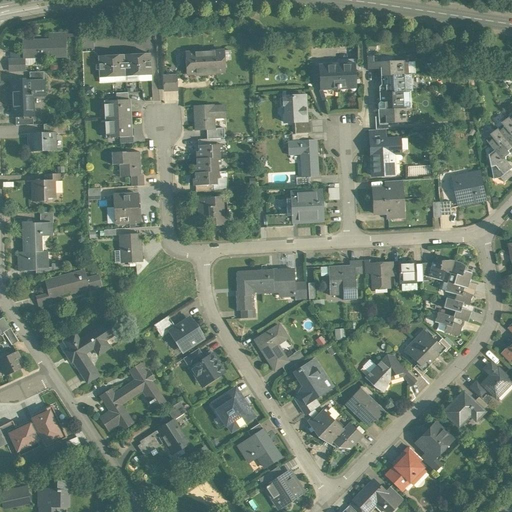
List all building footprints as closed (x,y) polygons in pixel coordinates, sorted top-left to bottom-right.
[(49,40),(23,41),(23,57),(65,56),(65,34),(49,34),(49,40)] [(93,35),(81,35),(82,52),(93,51),(93,35)] [(82,52),(83,73),(98,72),(97,57),(97,56),(93,51),(82,52)] [(222,51),(204,52),(205,74),(223,73),(222,51)] [(204,52),(186,53),(187,75),(205,74),(204,52)] [(149,54),(136,55),(137,76),(150,75),(149,54)] [(123,55),(110,56),(111,77),(124,77),(123,55)] [(136,55),(123,55),(124,77),(137,76),(136,55)] [(110,56),(97,57),(98,72),(99,78),(111,77),(110,56)] [(354,59),(336,60),(336,61),(338,91),(340,91),(339,86),(355,85),(355,88),(356,88),(354,59)] [(24,60),(8,60),(9,71),(24,71),(24,60)] [(336,61),(317,62),(319,90),(336,90),(336,91),(338,91),(336,61)] [(403,61),(381,62),(381,72),(380,72),(380,76),(403,75),(403,61)] [(43,72),(29,72),(29,81),(43,81),(43,72)] [(403,75),(380,76),(381,85),(378,87),(379,93),(402,92),(404,92),(403,75)] [(29,81),(12,82),(13,117),(15,117),(32,117),(32,95),(44,94),(43,81),(29,81)] [(402,92),(379,93),(379,102),(377,104),(377,110),(403,109),(402,92)] [(304,96),(281,97),(279,100),(280,105),(282,107),(285,107),(285,114),(283,116),(284,123),(294,122),(306,122),(306,120),(304,96)] [(116,101),(108,101),(109,110),(106,110),(106,120),(130,118),(129,112),(128,112),(128,100),(127,100),(116,101)] [(213,105),(194,106),(195,131),(206,130),(214,130),(214,129),(213,119),(225,118),(224,106),(213,107),(213,105)] [(403,109),(377,110),(378,117),(378,118),(386,117),(387,124),(406,123),(405,109),(403,109)] [(32,117),(15,117),(15,126),(33,125),(32,117)] [(130,118),(106,120),(107,130),(110,130),(110,138),(119,138),(130,137),(130,136),(129,125),(130,125),(130,118)] [(511,121),(511,120),(509,118),(502,124),(505,128),(500,132),(511,147),(511,121)] [(306,122),(294,122),(295,135),(307,134),(311,134),(311,127),(311,120),(306,120),(306,122)] [(58,124),(43,125),(43,133),(53,133),(53,134),(58,134),(58,124)] [(223,129),(214,129),(214,130),(206,130),(207,139),(209,139),(224,139),(223,129)] [(375,130),(369,131),(370,141),(385,140),(384,130),(375,130)] [(511,147),(500,132),(498,130),(491,135),(494,139),(488,143),(496,153),(501,159),(506,160),(506,157),(511,152),(511,147)] [(43,133),(28,134),(29,152),(53,151),(53,134),(53,133),(43,133)] [(385,140),(370,141),(371,156),(372,156),(373,177),(388,176),(387,155),(400,154),(399,139),(385,140)] [(292,142),(288,142),(289,156),(301,155),(302,177),(310,177),(317,176),(316,141),(308,141),(292,142)] [(210,145),(197,146),(198,159),(219,158),(219,152),(222,152),(221,145),(210,145)] [(139,152),(125,153),(125,152),(111,153),(112,165),(122,165),(122,177),(130,177),(140,176),(139,152)] [(501,159),(496,153),(490,157),(494,179),(501,178),(510,171),(511,169),(511,167),(506,160),(501,159)] [(198,159),(195,159),(196,173),(218,172),(217,166),(220,166),(219,158),(198,159)] [(511,172),(510,171),(501,178),(504,183),(511,176),(511,172)] [(196,173),(194,173),(195,186),(213,186),(216,185),(216,179),(218,179),(218,172),(196,173)] [(480,173),(458,177),(460,187),(455,188),(457,199),(462,199),(463,205),(486,200),(480,173)] [(140,176),(130,177),(131,187),(143,186),(143,175),(140,176)] [(302,177),(295,178),(296,187),(311,186),(310,177),(302,177)] [(45,181),(32,182),(32,189),(35,189),(36,202),(46,202),(45,199),(54,199),(54,181),(53,181),(45,181)] [(401,188),(386,189),(386,188),(372,189),(373,202),(398,200),(398,189),(401,189),(401,188)] [(99,189),(87,189),(88,201),(100,201),(99,189)] [(315,192),(291,193),(292,214),(292,222),(293,222),(317,221),(319,220),(321,219),(321,217),(322,215),(321,213),(319,210),(318,203),(319,201),(320,199),(321,197),(320,195),(319,194),(317,193),(315,192)] [(137,194),(113,196),(114,224),(139,222),(137,194)] [(216,198),(195,199),(196,209),(198,208),(198,219),(211,218),(212,224),(217,223),(217,227),(227,226),(226,197),(216,198)] [(398,200),(373,202),(373,214),(387,214),(387,213),(402,212),(399,212),(398,200)] [(450,202),(439,203),(440,216),(451,216),(450,202)] [(439,203),(432,203),(433,219),(440,218),(440,216),(439,203)] [(52,212),(39,213),(40,223),(50,223),(53,223),(52,212)] [(292,214),(265,215),(266,228),(293,227),(293,222),(292,222),(292,214)] [(40,223),(31,224),(31,222),(22,222),(23,240),(24,240),(25,252),(42,252),(41,234),(50,234),(50,223),(40,223)] [(140,234),(120,235),(121,263),(135,262),(141,262),(141,260),(140,234)] [(25,252),(17,253),(18,271),(35,271),(35,269),(44,268),(44,267),(47,267),(46,252),(42,252),(25,252)] [(141,262),(135,262),(136,276),(137,276),(148,264),(144,260),(141,260),(141,262)] [(440,265),(432,262),(429,271),(428,277),(441,281),(444,272),(450,274),(453,261),(450,260),(441,261),(440,265)] [(361,261),(349,261),(349,266),(349,270),(351,270),(351,275),(353,274),(354,275),(362,274),(361,261)] [(372,261),(364,262),(365,273),(372,273),(373,273),(372,265),(373,265),(372,261)] [(464,266),(458,263),(453,261),(450,274),(456,276),(453,284),(474,291),(476,285),(468,283),(471,274),(463,271),(464,266)] [(414,262),(399,263),(400,283),(423,282),(422,279),(415,279),(415,265),(414,262)] [(61,263),(51,264),(51,267),(47,267),(44,267),(44,268),(35,269),(35,271),(35,277),(61,270),(61,263)] [(373,265),(372,265),(373,273),(372,273),(371,274),(371,277),(372,279),(373,288),(388,287),(388,277),(387,264),(373,265)] [(349,266),(328,267),(329,296),(343,295),(343,301),(356,300),(354,275),(353,274),(351,275),(351,270),(349,270),(349,266)] [(65,278),(45,283),(48,294),(50,301),(62,298),(61,297),(90,289),(87,278),(84,270),(64,275),(65,278)] [(294,270),(272,271),(272,270),(251,271),(252,272),(242,273),(243,278),(236,278),(237,297),(235,297),(236,311),(240,311),(254,310),(253,291),(275,289),(275,288),(280,288),(280,296),(294,296),(295,295),(295,283),(294,270)] [(98,275),(87,278),(90,289),(101,285),(98,275)] [(305,282),(295,283),(295,295),(294,296),(294,301),(306,300),(305,282)] [(453,284),(447,282),(444,292),(456,295),(454,301),(468,306),(471,296),(473,296),(474,291),(453,284)] [(48,294),(35,297),(38,307),(51,304),(50,301),(48,294)] [(468,306),(454,301),(446,299),(443,308),(454,312),(453,318),(464,321),(467,322),(470,312),(472,313),(473,307),(468,306)] [(254,310),(240,311),(240,319),(255,318),(255,310),(254,310)] [(464,321),(453,318),(437,313),(434,322),(446,326),(444,332),(458,336),(461,327),(463,327),(464,321)] [(168,316),(154,325),(162,337),(169,333),(168,333),(168,332),(175,328),(168,316)] [(3,317),(0,319),(0,335),(1,337),(4,334),(3,333),(10,329),(3,317)] [(175,328),(168,332),(168,333),(169,333),(182,353),(204,339),(190,318),(175,328)] [(112,321),(79,342),(74,334),(63,341),(68,349),(65,351),(71,361),(73,361),(87,383),(98,376),(84,354),(93,348),(98,355),(109,348),(104,340),(119,331),(112,321)] [(278,326),(255,341),(274,370),(281,366),(287,362),(286,360),(275,343),(285,336),(278,326)] [(18,341),(10,329),(3,333),(4,334),(11,346),(18,341)] [(437,344),(425,333),(416,343),(434,360),(438,355),(439,356),(443,351),(444,351),(437,344)] [(450,347),(442,339),(437,344),(444,351),(443,351),(445,353),(450,347)] [(434,360),(416,343),(406,353),(417,364),(424,371),(425,370),(429,366),(429,365),(434,360)] [(511,347),(511,349),(509,348),(503,354),(511,361),(511,359),(511,347)] [(198,349),(185,357),(192,367),(204,359),(198,349)] [(17,352),(0,359),(0,364),(5,376),(20,369),(17,363),(21,361),(17,352)] [(192,367),(190,368),(197,378),(201,376),(204,376),(208,383),(223,373),(212,355),(204,359),(192,367)] [(293,355),(286,360),(287,362),(281,366),(285,372),(298,363),(293,355)] [(386,356),(380,362),(382,363),(372,373),(370,372),(364,378),(375,388),(383,393),(388,384),(385,383),(388,378),(399,375),(402,371),(386,356)] [(314,360),(295,373),(296,373),(298,373),(305,384),(302,390),(299,389),(297,393),(300,395),(304,400),(308,398),(309,398),(310,401),(313,399),(314,399),(327,390),(318,376),(323,373),(314,360)] [(511,380),(499,368),(498,369),(492,362),(485,370),(491,376),(489,378),(482,385),(498,400),(498,399),(498,398),(511,383),(511,380)] [(134,380),(113,394),(120,405),(137,394),(136,392),(142,388),(151,401),(147,404),(148,405),(151,404),(155,410),(165,403),(151,382),(154,380),(149,371),(146,373),(140,363),(128,371),(134,380)] [(424,371),(417,364),(413,369),(421,377),(427,372),(425,370),(424,371)] [(416,382),(407,373),(403,377),(410,388),(412,387),(413,385),(416,382)] [(486,393),(475,382),(470,388),(480,398),(486,393)] [(372,394),(363,385),(358,390),(360,392),(361,391),(367,398),(372,394)] [(113,394),(110,389),(99,396),(109,412),(118,424),(122,431),(133,424),(120,405),(113,394)] [(367,398),(361,391),(360,392),(347,405),(367,425),(373,418),(376,421),(383,413),(367,398)] [(233,392),(225,397),(228,400),(226,401),(224,399),(214,406),(216,410),(215,411),(225,426),(226,426),(230,431),(233,431),(255,417),(247,406),(245,407),(241,401),(242,401),(236,392),(233,392)] [(474,402),(464,393),(453,404),(452,403),(442,413),(458,428),(471,415),(476,421),(484,412),(482,410),(474,402)] [(486,406),(478,397),(474,402),(482,410),(486,406)] [(308,398),(304,400),(298,404),(305,415),(319,407),(314,399),(313,399),(310,401),(309,398),(308,398)] [(179,402),(166,410),(170,416),(183,407),(179,402)] [(45,448),(66,438),(51,406),(30,416),(33,423),(30,424),(28,421),(15,427),(17,431),(9,434),(12,442),(20,457),(40,447),(38,442),(41,440),(45,448)] [(183,407),(170,416),(173,420),(174,421),(186,413),(184,409),(183,407)] [(109,412),(99,418),(107,431),(118,424),(109,412)] [(323,412),(312,422),(310,420),(308,423),(318,437),(333,421),(323,412)] [(173,420),(157,431),(164,443),(172,455),(189,444),(174,421),(173,420)] [(333,421),(318,437),(333,446),(334,445),(334,444),(335,444),(332,442),(343,431),(333,421)] [(0,427),(0,430),(7,445),(12,442),(9,434),(17,431),(15,427),(12,422),(0,427)] [(435,423),(415,443),(426,454),(432,459),(437,454),(451,439),(435,423)] [(259,424),(247,432),(251,438),(262,430),(265,435),(266,434),(259,424)] [(361,436),(349,425),(343,431),(332,442),(335,444),(334,444),(334,445),(338,448),(348,449),(361,436)] [(251,438),(238,446),(246,459),(255,453),(264,468),(280,457),(265,435),(262,430),(251,438)] [(157,431),(142,440),(143,443),(137,446),(144,456),(164,443),(157,431)] [(409,447),(399,457),(402,460),(411,469),(417,464),(421,459),(409,447)] [(437,463),(432,459),(426,454),(421,459),(434,472),(439,466),(437,463)] [(441,458),(437,454),(432,459),(437,463),(441,458)] [(411,469),(402,460),(386,476),(401,490),(413,477),(416,480),(424,471),(417,464),(411,469)] [(277,467),(265,475),(271,484),(283,477),(277,467)] [(271,484),(265,488),(276,505),(290,496),(291,499),(301,493),(289,473),(283,477),(271,484)] [(68,481),(56,481),(56,490),(60,490),(60,492),(67,492),(68,481)] [(385,493),(374,481),(366,489),(365,488),(352,500),(353,501),(364,511),(367,511),(378,501),(384,506),(381,508),(385,511),(389,511),(397,504),(385,493)] [(25,488),(18,490),(3,493),(6,508),(28,503),(25,488)] [(402,499),(390,488),(385,493),(397,504),(402,499)] [(56,490),(41,490),(40,511),(54,511),(54,505),(59,505),(59,506),(67,506),(67,492),(60,492),(60,490),(56,490)] [(364,511),(353,501),(348,506),(354,511),(364,511)]
